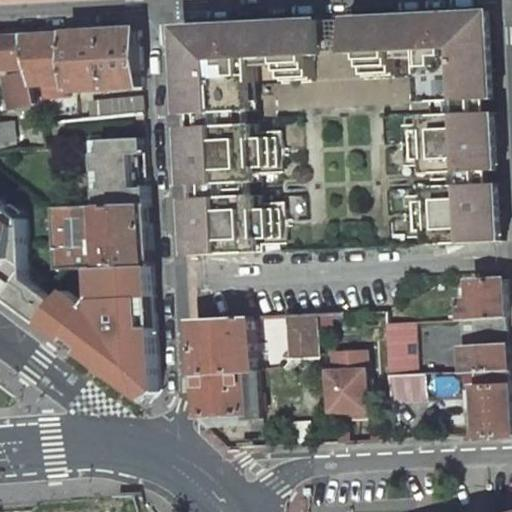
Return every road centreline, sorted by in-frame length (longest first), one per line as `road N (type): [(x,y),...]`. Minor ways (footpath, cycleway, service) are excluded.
road 1 (residential): [(176,460),(187,408),(162,8)]
road 2 (unclassified): [(228,508),(270,479),(319,463),(511,452)]
road 3 (residential): [(350,0),(162,8)]
road 4 (residential): [(162,8),(0,15)]
road 5 (primary): [(0,451),(147,440)]
